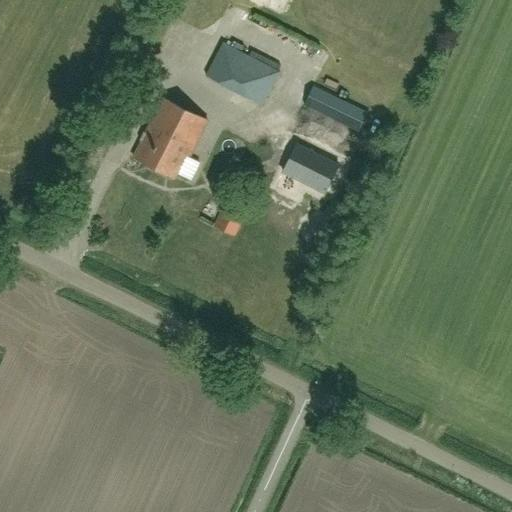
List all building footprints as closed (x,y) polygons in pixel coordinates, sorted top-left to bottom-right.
[(379,0),(352,65),(409,88),(446,0),(379,0)] [(264,104),(280,71),(223,43),(207,76),(264,104)] [(358,132),(369,111),(312,84),(302,105),(358,132)] [(184,166),(207,120),(163,97),(133,156),(174,177),(181,165),(184,166)] [(311,186),(326,160),(286,138),(271,164),(284,171),(311,186)] [(244,217),(233,211),(223,206),(213,225),(235,235),(244,217)] [(314,326),(320,313),(311,309),(305,321),(314,326)]
